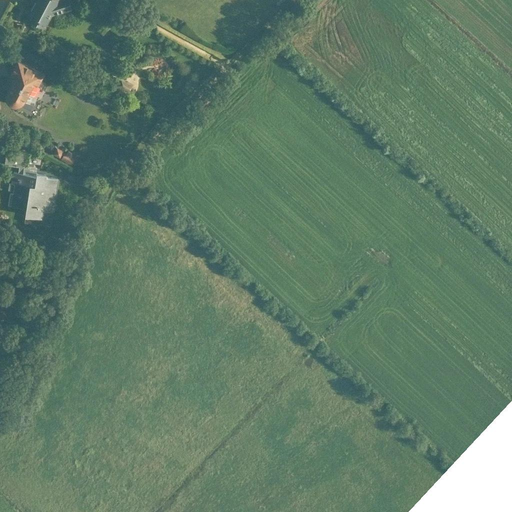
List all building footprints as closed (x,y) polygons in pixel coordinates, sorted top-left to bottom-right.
[(36,0),(27,19),(47,29),(54,14),(71,9),(68,0),(36,0)] [(45,72),(18,60),(4,91),(8,93),(6,103),(12,109),(21,109),(27,101),(31,103),(45,72)] [(133,85),(119,78),(115,86),(129,92),(133,85)] [(25,223),(43,226),(45,211),(52,212),(57,179),(48,178),(49,175),(35,173),(36,169),(28,168),(30,153),(9,150),(6,166),(20,168),(19,171),(13,170),(8,204),(27,207),(25,223)] [(65,164),(69,155),(58,151),(55,160),(65,164)]
